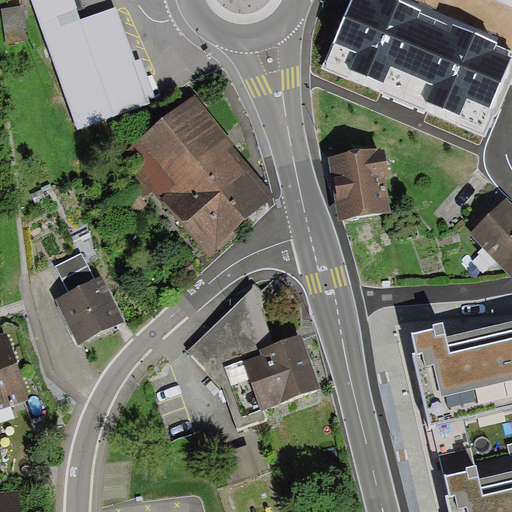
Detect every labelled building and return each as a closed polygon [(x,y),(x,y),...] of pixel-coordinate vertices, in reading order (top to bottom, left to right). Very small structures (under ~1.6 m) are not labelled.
[(148,102),(155,100),(141,62),(135,64),(115,9),(82,22),(73,0),(28,0),(77,134),(150,107),(148,102)] [(352,0),(326,66),(485,133),(511,73),(511,7),(493,0),(352,0)] [(24,6),(7,7),(8,33),(25,32),(24,6)] [(238,151),(194,97),(118,158),(146,192),(154,186),(163,196),(199,167),(206,176),(238,151)] [(251,168),(238,151),(206,176),(220,193),(251,168)] [(388,152),(333,162),(343,222),(390,213),(385,184),(392,183),(388,152)] [(199,167),(163,196),(210,258),(244,221),(220,193),(206,176),(199,167)] [(274,197),(251,168),(220,193),(244,221),(274,197)] [(110,199),(125,218),(142,205),(127,186),(110,199)] [(511,203),(508,199),(469,236),(511,280),(511,203)] [(125,325),(103,279),(99,281),(86,256),(58,269),(70,294),(57,300),(79,347),(125,325)] [(172,269),(182,282),(193,273),(183,260),(172,269)] [(262,414),(318,395),(299,340),(273,349),(253,291),(188,355),(223,389),(237,433),(265,424),(262,414)] [(417,354),(414,355),(429,423),(511,404),(511,318),(448,333),(445,318),(430,322),(432,329),(413,334),(417,354)] [(0,410),(31,399),(6,333),(0,335),(0,410)] [(231,484),(257,476),(248,447),(222,455),(231,484)] [(476,471),(442,479),(450,511),(511,511),(511,474),(479,483),(476,471)] [(22,511),(20,491),(0,493),(0,511),(22,511)]
